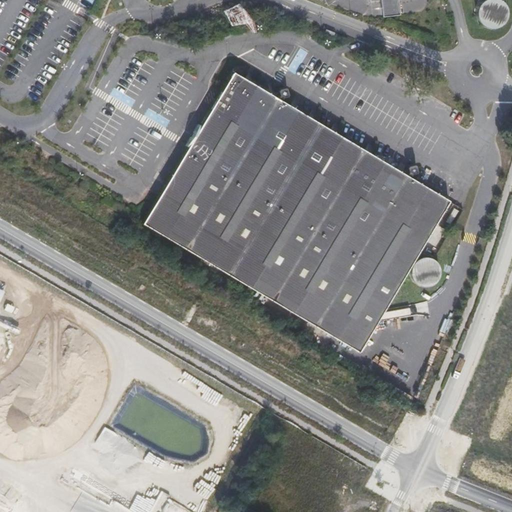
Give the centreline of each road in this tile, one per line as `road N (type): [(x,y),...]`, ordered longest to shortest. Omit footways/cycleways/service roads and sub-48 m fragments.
road 1 (unclassified): [(0,227),(416,470)]
road 2 (unclassified): [(416,470),(476,333),(511,222)]
